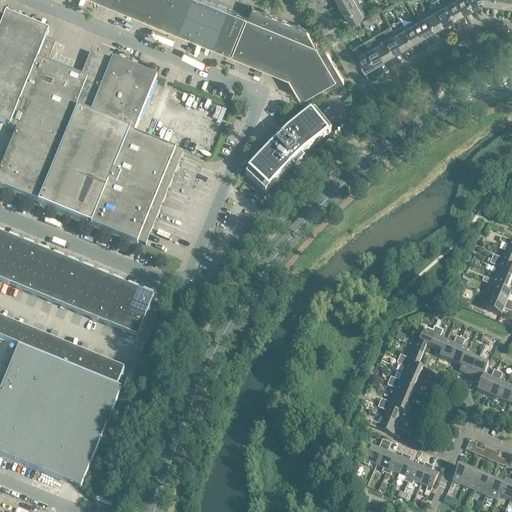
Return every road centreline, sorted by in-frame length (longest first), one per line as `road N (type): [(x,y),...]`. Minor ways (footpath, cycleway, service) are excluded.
road 1 (tertiary): [(153,511),(198,385),(248,292),(306,219),(370,161)]
road 2 (unclassified): [(223,189),(261,93),(30,0)]
road 3 (residential): [(310,0),(364,92),(473,29),(511,26)]
road 4 (unclassified): [(0,306),(137,362),(169,283)]
road 5 (unclassified): [(169,283),(0,214)]
road 6 (residential): [(451,464),(405,444),(434,374),(475,401)]
road 7 (unclassified): [(223,189),(185,289),(169,283)]
